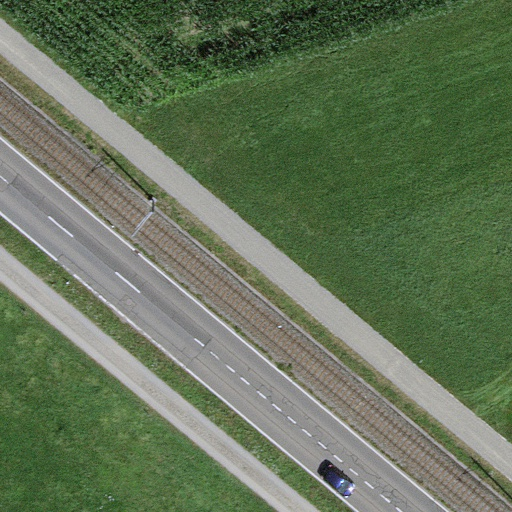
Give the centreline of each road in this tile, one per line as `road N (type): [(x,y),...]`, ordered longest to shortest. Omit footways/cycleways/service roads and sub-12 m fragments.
road 1 (track): [(0,32),(511,462)]
road 2 (primary): [(401,511),(0,175)]
road 3 (track): [(292,511),(0,272)]
